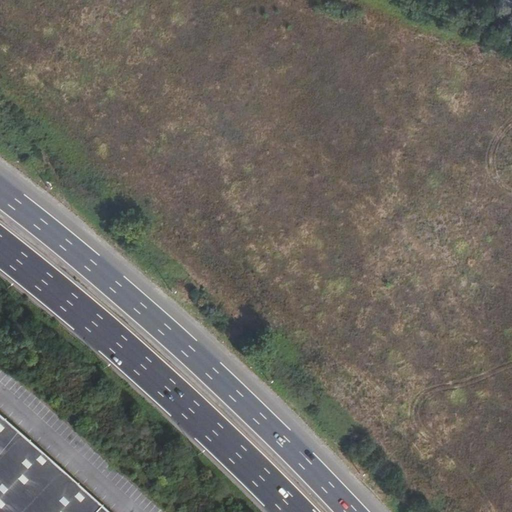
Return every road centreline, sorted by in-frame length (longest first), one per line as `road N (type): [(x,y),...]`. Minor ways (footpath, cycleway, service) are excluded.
road 1 (motorway): [(352,511),(175,331),(0,183)]
road 2 (motorway): [(0,240),(150,365),(300,511)]
